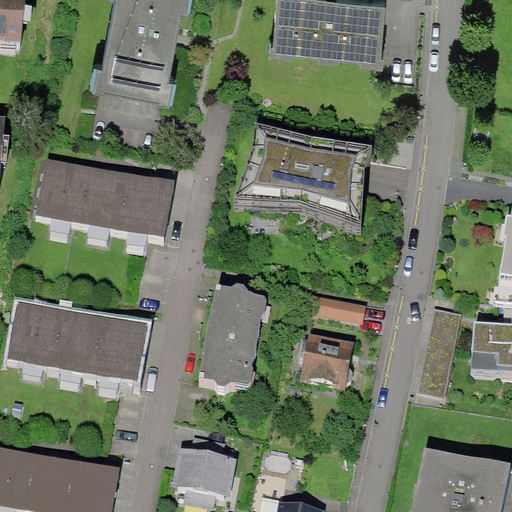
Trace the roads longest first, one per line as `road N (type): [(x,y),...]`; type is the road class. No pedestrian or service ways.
road 1 (residential): [(370,511),(434,184),(447,0)]
road 2 (residential): [(214,110),(141,511)]
